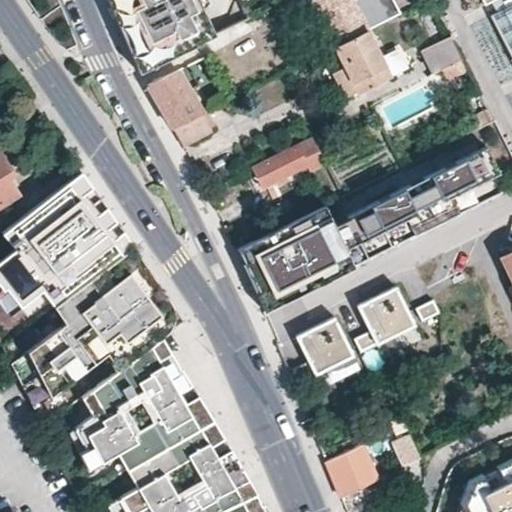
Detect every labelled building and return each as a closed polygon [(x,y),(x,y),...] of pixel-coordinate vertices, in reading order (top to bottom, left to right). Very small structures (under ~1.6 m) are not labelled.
[(106,0),(113,17),(129,9),(135,20),(126,25),(148,66),(193,45),(200,41),(185,11),(199,4),(206,0),(106,0)] [(311,0),(310,1),(314,9),(333,46),(365,30),(367,28),(352,0),(311,0)] [(214,35),(199,4),(185,11),(200,41),(214,35)] [(511,4),(498,12),(511,38),(511,4)] [(135,20),(129,9),(113,17),(117,23),(123,39),(138,71),(147,67),(148,66),(126,25),(135,20)] [(333,46),(337,54),(357,93),(390,77),(384,67),(365,30),(333,46)] [(426,45),(439,73),(464,62),(452,34),(426,45)] [(177,70),(146,85),(165,118),(171,128),(201,113),(179,74),(177,70)] [(180,144),(194,137),(210,129),(201,113),(171,128),(180,144)] [(308,140),(280,154),(267,160),(251,169),(259,186),(305,164),(307,167),(319,161),(308,140)] [(281,292),(285,300),(352,266),(343,249),(404,218),(413,235),(457,213),(449,195),(496,171),(484,146),(329,223),(320,205),(237,247),(244,260),(256,254),(258,260),(259,294),(277,285),(281,292)] [(0,206),(21,190),(9,176),(3,168),(8,163),(0,153),(0,206)] [(8,163),(3,168),(9,176),(14,171),(8,163)] [(54,304),(130,246),(80,170),(75,173),(3,230),(15,246),(0,256),(0,284),(2,288),(0,289),(0,295),(8,312),(41,287),(54,304)] [(67,320),(9,362),(32,407),(104,353),(116,368),(161,334),(165,326),(165,317),(148,293),(160,285),(130,246),(54,304),(67,320)] [(244,260),(237,247),(234,249),(262,311),(285,300),(281,292),(277,285),(259,294),(258,260),(256,254),(244,260)] [(511,251),(501,257),(506,266),(511,279),(511,284),(507,287),(510,292),(511,297),(511,251)] [(440,306),(433,291),(408,302),(396,278),(355,297),(369,327),(343,340),(330,314),(294,331),(306,355),(286,365),(292,377),(440,306)] [(165,397),(189,383),(187,379),(161,334),(116,368),(78,396),(90,412),(67,430),(86,468),(116,451),(126,468),(211,419),(195,394),(171,408),(165,397)] [(171,408),(195,394),(189,383),(165,397),(171,408)] [(231,472),(218,448),(212,452),(208,445),(221,437),(211,419),(126,468),(136,486),(105,504),(108,511),(209,511),(234,500),(229,487),(246,479),(239,467),(231,472)] [(218,448),(226,444),(221,437),(208,445),(212,452),(218,448)] [(329,458),(325,460),(340,496),(358,487),(378,478),(366,454),(361,443),(340,452),(329,458)] [(239,467),(226,444),(218,448),(231,472),(239,467)] [(511,511),(511,468),(508,460),(463,482),(453,511),(511,511)] [(253,490),(246,479),(229,487),(234,500),(237,498),(253,490)] [(258,501),(253,490),(237,498),(234,500),(258,501)] [(263,511),(258,501),(234,500),(209,511),(263,511)]
